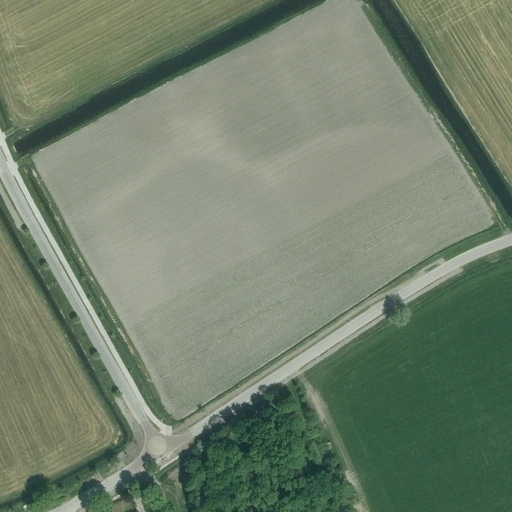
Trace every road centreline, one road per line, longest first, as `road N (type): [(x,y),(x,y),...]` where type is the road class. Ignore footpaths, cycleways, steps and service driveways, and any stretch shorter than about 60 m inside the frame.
road 1 (tertiary): [(162,453),(431,276),(511,240)]
road 2 (tertiary): [(162,453),(0,161)]
